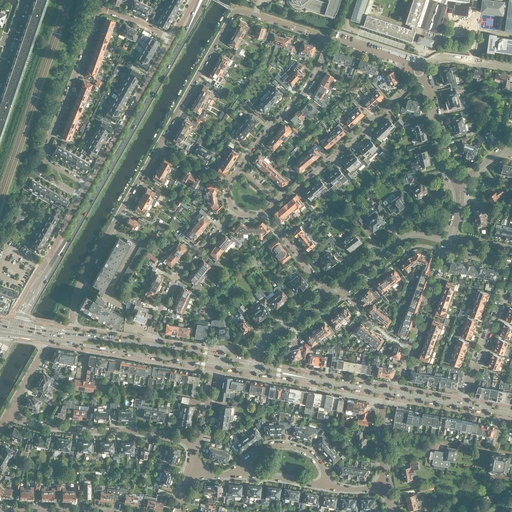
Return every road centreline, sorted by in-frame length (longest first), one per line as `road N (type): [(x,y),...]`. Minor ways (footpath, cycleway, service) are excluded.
road 1 (secondary): [(54,261),(201,0)]
road 2 (residential): [(261,214),(353,141),(420,71)]
road 3 (residential): [(69,334),(80,281),(158,147)]
road 4 (residential): [(196,442),(63,428),(9,412)]
road 5 (primary): [(50,339),(215,366)]
road 6 (residential): [(171,40),(88,185)]
road 7 (residential): [(149,344),(171,284),(233,209)]
road 8 (residential): [(41,157),(99,7)]
road 9 (residential): [(238,169),(316,74),(330,39)]
road 10 (residential): [(158,147),(236,11)]
road 11 (residential): [(465,398),(511,266)]
road 12 (residential): [(339,285),(398,239),(450,238)]
road 13 (residential): [(330,487),(314,456),(284,444),(253,453),(238,474)]
road 14 (residential): [(457,185),(420,71)]
